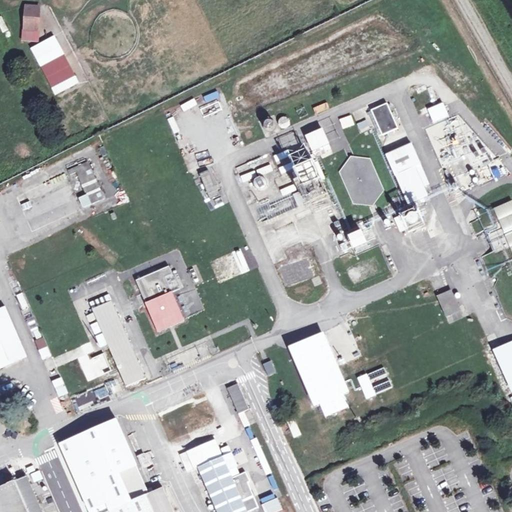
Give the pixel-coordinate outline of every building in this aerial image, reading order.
[(40,43),(40,6),(23,6),(23,43),(40,43)] [(41,66),(51,85),(73,74),(64,55),(41,66)] [(218,93),(203,97),(205,104),(220,100),(218,93)] [(185,112),(197,106),(194,100),(182,106),(185,112)] [(398,130),(387,104),(371,112),(375,121),(376,124),(382,137),(398,130)] [(371,112),(370,110),(368,107),(353,114),(360,131),(376,124),(375,121),(371,112)] [(355,126),(351,116),(339,121),(343,131),(355,126)] [(306,139),(312,154),(324,149),(325,153),(332,150),(323,131),(306,139)] [(435,198),(412,145),(385,156),(410,208),(435,198)] [(371,160),(351,157),(339,173),(353,206),(373,208),(384,191),(371,160)] [(305,189),(321,182),(326,180),(316,159),(300,166),(301,169),(292,173),(300,192),(305,189)] [(87,163),(68,172),(70,175),(76,172),(86,196),(80,199),(83,208),(103,199),(87,163)] [(63,177),(6,205),(24,242),(81,214),(63,177)] [(258,192),(267,188),(262,177),(253,181),(258,192)] [(328,198),(321,182),(305,189),(312,205),(328,198)] [(282,196),(293,192),(291,187),(280,190),(282,196)] [(511,229),(511,201),(494,209),(504,233),(511,229)] [(261,204),(261,214),(290,212),(289,202),(261,204)] [(418,210),(394,220),(400,232),(406,230),(409,236),(426,228),(418,210)] [(361,232),(355,235),(349,238),(354,250),(366,245),(361,232)] [(167,266),(134,280),(157,331),(182,320),(170,292),(164,278),(171,275),(167,266)] [(178,289),(171,275),(164,278),(170,292),(178,289)] [(451,292),(437,298),(446,318),(460,312),(451,292)] [(91,311),(111,302),(108,295),(88,303),(91,311)] [(91,311),(93,314),(95,319),(97,323),(101,332),(105,343),(120,377),(124,386),(145,378),(111,302),(91,311)] [(0,368),(26,357),(5,308),(0,310),(0,368)] [(101,332),(97,323),(90,326),(94,335),(101,332)] [(101,332),(94,335),(99,345),(105,343),(101,332)] [(323,335),(287,350),(314,413),(320,410),(325,420),(351,409),(346,398),(350,396),(323,335)] [(44,361),(51,358),(43,339),(36,342),(44,361)] [(511,343),(493,353),(511,392),(511,343)] [(271,361),(262,365),(267,377),(276,373),(271,361)] [(384,368),(357,379),(366,400),(393,389),(384,368)] [(113,369),(95,377),(97,384),(116,375),(113,369)] [(56,388),(60,397),(67,394),(63,385),(56,388)] [(227,389),(230,397),(238,414),(248,410),(237,385),(227,389)] [(208,401),(179,414),(191,440),(220,427),(208,401)] [(170,439),(176,436),(169,418),(163,421),(170,439)] [(293,418),(285,421),(294,440),(302,436),(293,418)] [(173,511),(163,488),(151,493),(138,461),(148,457),(136,430),(126,434),(120,419),(61,445),(90,511),(173,511)] [(199,468),(217,511),(245,511),(231,479),(239,475),(230,454),(199,468)] [(56,511),(38,471),(0,488),(0,511),(56,511)] [(255,479),(246,483),(251,493),(260,490),(255,479)] [(251,493),(246,483),(238,486),(249,511),(252,511),(258,510),(251,493)] [(279,497),(266,503),(269,511),(275,511),(284,508),(279,497)]
